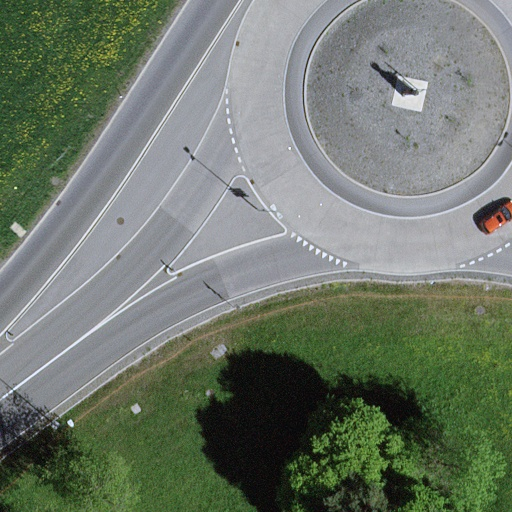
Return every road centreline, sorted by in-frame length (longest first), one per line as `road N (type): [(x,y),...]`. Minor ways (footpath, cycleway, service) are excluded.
road 1 (trunk): [(218,0),(72,222),(0,308)]
road 2 (primary): [(91,331),(237,268),(348,236)]
road 3 (primary): [(257,115),(91,331)]
road 4 (primary): [(257,115),(280,178),(310,212),(348,236)]
road 5 (primary): [(348,236),(396,249),(469,237)]
road 6 (primary): [(289,0),(259,61),(257,115)]
